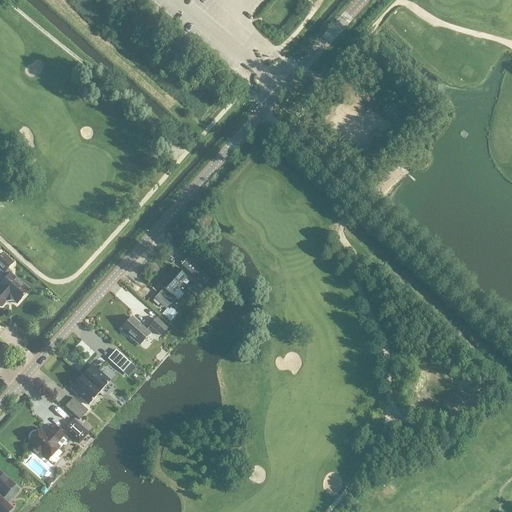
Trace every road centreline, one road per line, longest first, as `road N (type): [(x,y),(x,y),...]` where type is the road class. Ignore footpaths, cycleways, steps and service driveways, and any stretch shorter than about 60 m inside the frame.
road 1 (tertiary): [(0,403),(361,0)]
road 2 (track): [(397,166),(339,225),(357,260),(358,282)]
